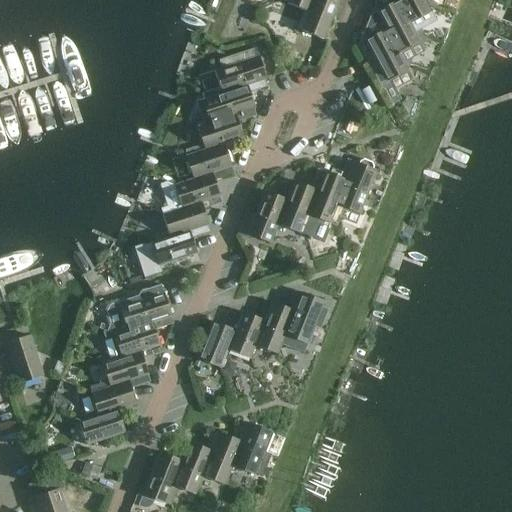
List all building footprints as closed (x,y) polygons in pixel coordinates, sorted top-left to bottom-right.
[(287,0),(286,3),(305,10),(308,12),(309,12),(313,0),(287,0)] [(303,25),(301,31),(324,40),(326,34),(338,5),(344,7),(346,0),(313,0),(309,12),(308,12),(303,25)] [(396,0),(397,1),(407,18),(410,23),(414,30),(414,32),(434,21),(429,13),(431,12),(425,1),(424,0),(396,0)] [(391,4),(376,12),(385,30),(386,30),(398,53),(398,52),(419,41),(414,32),(414,30),(410,23),(407,18),(397,1),(391,4)] [(305,10),(299,26),(303,25),(308,12),(305,10)] [(385,30),(364,41),(374,60),(380,71),(386,81),(386,82),(408,70),(398,52),(398,53),(386,30),(385,30)] [(222,94),(228,92),(247,86),(249,93),(261,89),(258,83),(266,80),(258,57),(257,57),(255,49),(219,61),(221,69),(215,71),(222,94)] [(308,54),(305,62),(313,65),(316,57),(308,54)] [(374,60),(368,64),(373,74),(379,85),(386,81),(380,71),(374,60)] [(249,93),(247,86),(228,92),(222,94),(218,95),(204,100),(203,100),(210,123),(216,121),(235,115),(235,116),(254,109),(249,93)] [(202,94),(204,100),(218,95),(217,90),(202,94)] [(243,138),(235,116),(235,115),(216,121),(210,123),(197,127),(203,145),(205,150),(224,144),(224,145),(226,152),(238,148),(236,141),(243,138)] [(226,152),(224,145),(224,144),(205,150),(187,156),(185,156),(192,177),(193,179),(193,180),(212,173),(212,174),(231,167),(226,152)] [(205,150),(203,145),(185,151),(187,156),(205,150)] [(337,205),(338,205),(360,214),(377,172),(372,170),(373,167),(371,163),(363,160),(360,162),(359,164),(354,162),(351,169),(344,167),(340,178),(347,181),(337,205)] [(338,205),(337,205),(347,181),(340,178),(324,172),(321,179),(314,176),(310,188),(317,191),(307,215),(308,215),(330,224),(338,205)] [(220,196),(212,174),(212,173),(193,180),(193,179),(182,183),(174,185),(181,208),(181,209),(200,202),(201,203),(220,196)] [(300,234),(308,215),(307,215),(317,191),(310,188),(294,182),(287,200),(287,201),(277,225),(278,225),(300,234)] [(287,201),(287,200),(264,192),(254,217),(247,234),(270,243),(278,225),(277,225),(287,201)] [(208,226),(201,203),(200,202),(181,209),(181,208),(172,211),(162,215),(168,232),(169,236),(170,237),(170,238),(189,232),(208,226)] [(161,209),(162,215),(172,211),(170,206),(161,209)] [(246,238),(247,234),(254,217),(247,214),(238,235),(246,238)] [(144,246),(136,249),(143,270),(145,278),(162,272),(160,267),(197,255),(189,232),(170,238),(170,237),(151,244),(144,246)] [(161,285),(140,292),(142,300),(163,293),(161,285)] [(109,322),(105,331),(114,335),(125,331),(133,329),(152,323),(154,330),(166,326),(164,319),(171,317),(163,293),(142,300),(125,306),(118,308),(116,303),(109,305),(106,312),(109,322)] [(287,309),(294,312),(287,330),(281,345),(304,354),(310,339),(315,327),(320,329),(328,310),(322,308),(324,302),(301,293),(298,300),(292,298),(287,309)] [(264,321),(255,345),(255,346),(277,355),(281,345),(287,330),(294,312),(287,309),(272,303),(264,321)] [(235,331),(227,350),(228,350),(250,359),(255,346),(255,345),(264,321),(242,312),(234,331),(235,331)] [(199,338),(192,357),(197,359),(203,361),(220,368),(228,350),(227,350),(235,331),(234,331),(212,322),(205,341),(199,338)] [(102,330),(102,334),(111,361),(121,358),(140,352),(143,359),(154,355),(152,348),(159,346),(154,330),(152,323),(133,329),(125,331),(114,335),(105,331),(102,330)] [(6,344),(19,384),(43,376),(30,336),(6,344)] [(106,363),(102,364),(110,387),(129,381),(131,388),(143,384),(140,378),(148,375),(143,359),(140,352),(121,358),(111,361),(106,363)] [(197,359),(194,367),(200,369),(203,361),(197,359)] [(110,387),(90,393),(98,416),(117,410),(117,411),(136,404),(131,388),(129,381),(110,387)] [(98,416),(79,422),(87,446),(125,433),(117,411),(117,410),(98,416)] [(232,466),(233,466),(255,475),(256,474),(261,476),(270,455),(264,453),(272,433),(249,423),(242,442),(232,466)] [(203,476),(225,485),(227,480),(233,466),(232,466),(242,442),(219,433),(215,444),(208,441),(205,449),(212,452),(203,476)] [(195,495),(203,476),(212,452),(205,449),(189,443),(185,454),(178,451),(175,459),(182,461),(173,485),(173,486),(179,488),(195,495)] [(70,447),(54,452),(58,463),(74,458),(70,447)] [(165,504),(173,486),(173,485),(182,461),(175,459),(160,452),(138,506),(143,508),(146,508),(148,508),(150,506),(152,504),(153,499),(165,504)] [(47,479),(51,492),(35,497),(39,511),(65,511),(59,489),(63,488),(59,475),(47,479)] [(173,486),(165,504),(171,506),(179,488),(173,486)]
